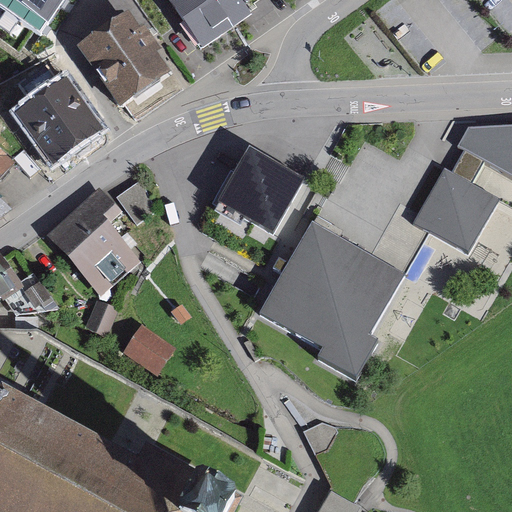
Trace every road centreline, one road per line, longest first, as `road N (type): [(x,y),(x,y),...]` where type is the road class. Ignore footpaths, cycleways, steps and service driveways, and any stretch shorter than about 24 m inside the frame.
road 1 (tertiary): [(0,242),(157,138),(211,116),(293,103)]
road 2 (tertiary): [(293,103),(511,93)]
road 3 (unknown): [(430,96),(412,160),(378,227)]
road 4 (residential): [(293,103),(298,42),(346,0)]
